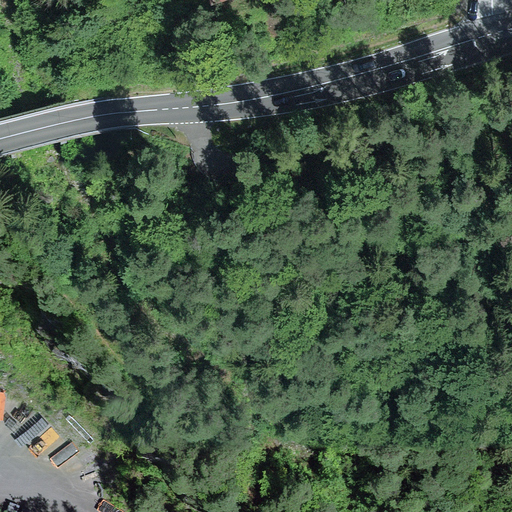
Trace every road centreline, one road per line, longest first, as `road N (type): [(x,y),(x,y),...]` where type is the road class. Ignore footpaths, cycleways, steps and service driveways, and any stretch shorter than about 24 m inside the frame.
road 1 (secondary): [(511,31),(242,100),(0,131)]
road 2 (track): [(195,106),(201,150),(219,167),(323,155),(511,164)]
